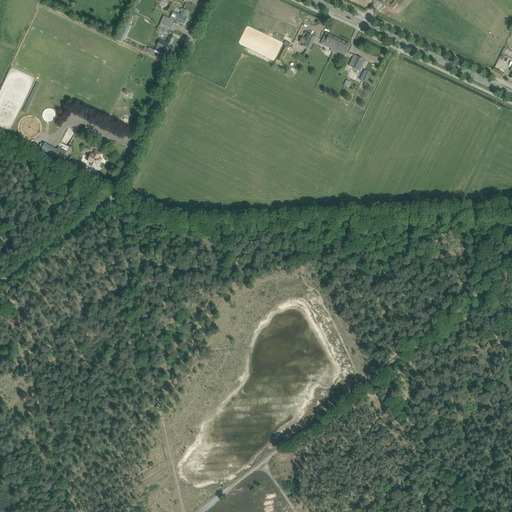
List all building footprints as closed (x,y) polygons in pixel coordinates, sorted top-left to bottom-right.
[(398,5),(395,1),(389,6),(393,10),(398,5)] [(167,26),(171,28),(174,23),(178,25),(179,22),(184,24),(187,18),(185,17),(187,11),(181,9),(180,11),(182,11),(180,15),(177,14),(174,21),(164,16),(159,26),(166,29),(167,26)] [(125,28),(124,28),(123,31),(118,39),(122,42),(130,27),(126,25),(125,28)] [(326,32),(322,40),(325,41),(324,45),(345,55),(350,44),(326,32)] [(307,48),(313,36),(308,33),(305,39),(302,37),(300,42),(303,44),(302,45),(307,48)] [(160,39),(155,50),(160,52),(161,48),(166,50),(165,53),(169,55),(171,52),(174,46),(171,45),(174,38),(170,36),(167,43),(160,39)] [(146,53),(152,56),(154,50),(149,47),(146,53)] [(364,59),(357,56),(352,68),(359,71),(364,62),(363,61),(364,59)] [(59,147),(53,157),(61,162),(67,151),(59,147)] [(88,161),(91,163),(91,164),(91,165),(91,166),(92,166),(92,167),(93,167),(94,167),(95,167),(95,166),(96,166),(96,165),(99,166),(99,165),(100,165),(102,163),(101,162),(102,161),(101,160),(101,161),(100,160),(100,158),(101,159),(101,158),(99,158),(101,154),(96,151),(94,155),(92,154),(88,161)]
